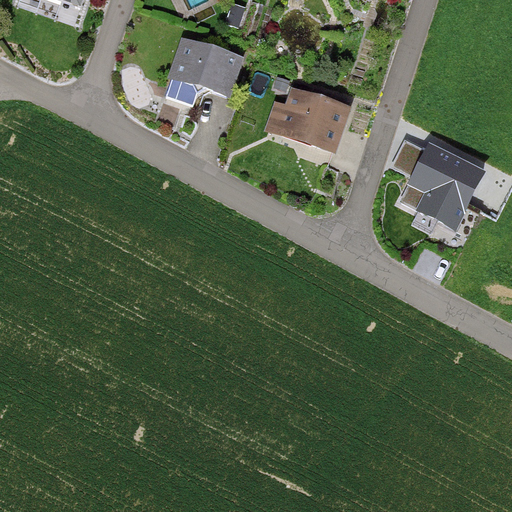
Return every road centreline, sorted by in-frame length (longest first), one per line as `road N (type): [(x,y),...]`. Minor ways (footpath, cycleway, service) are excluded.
road 1 (unclassified): [(83,108),(343,255)]
road 2 (residential): [(343,255),(426,0)]
road 3 (unclassified): [(343,255),(511,340)]
